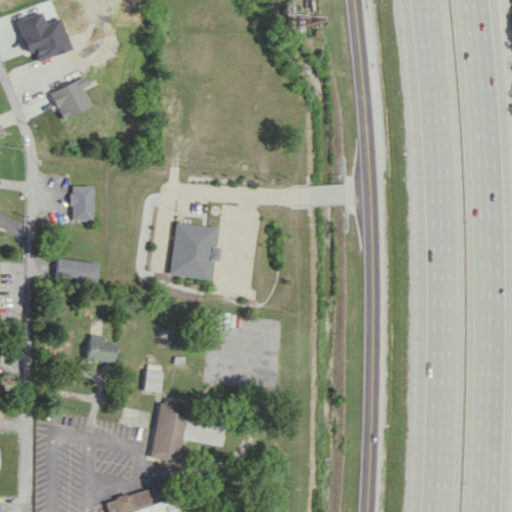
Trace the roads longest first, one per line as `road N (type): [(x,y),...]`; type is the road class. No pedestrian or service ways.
road 1 (tertiary): [(360,511),(373,140),(353,0)]
road 2 (motorway): [(423,0),(439,246),(432,511)]
road 3 (motorway): [(480,511),(487,243),(472,0)]
road 4 (residential): [(28,511),(35,162),(0,65)]
